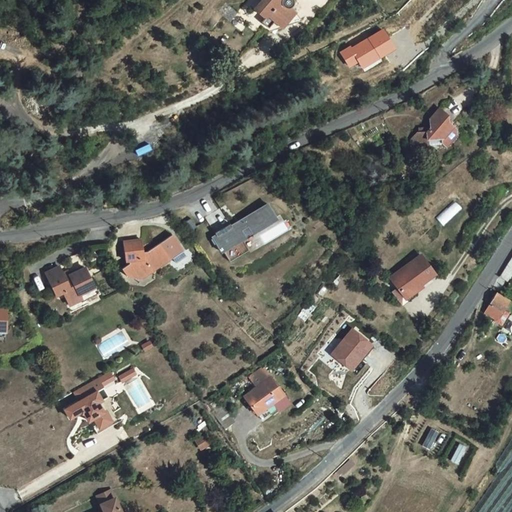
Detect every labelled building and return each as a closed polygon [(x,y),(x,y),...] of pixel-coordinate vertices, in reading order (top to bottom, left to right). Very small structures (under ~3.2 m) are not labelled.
[(271,0),(264,9),(294,28),(308,12),(305,7),(300,7),(295,6),(292,0),(271,0)] [(226,3),(219,11),(229,20),(236,12),(226,3)] [(450,114),(441,105),(431,115),(430,125),(417,123),(417,128),(410,133),(409,142),(420,153),(429,144),(432,146),(440,144),(446,146),(458,134),(457,127),(447,117),(450,114)] [(251,243),(244,232),(248,230),(243,222),(249,218),(254,226),(278,210),(270,198),(234,221),(232,217),(217,227),(219,230),(214,233),(217,238),(218,238),(223,245),(225,244),(232,255),(251,243)] [(454,200),(435,217),(442,225),(461,207),(454,200)] [(265,222),(270,236),(287,230),(283,221),(276,224),(274,218),(265,222)] [(131,255),(131,259),(124,264),(129,272),(137,267),(141,271),(154,264),(155,266),(175,254),(180,258),(191,251),(176,232),(151,247),(145,248),(144,235),(124,237),(125,255),(131,255)] [(403,254),(408,259),(393,272),(407,288),(416,280),(423,274),(421,272),(434,260),(417,241),(403,254)] [(393,272),(408,259),(403,254),(389,267),(393,272)] [(64,271),(58,258),(45,265),(56,288),(63,285),(69,298),(81,291),(79,287),(95,280),(86,261),(64,271)] [(419,283),(416,280),(407,288),(393,272),(387,278),(404,296),(419,283)] [(506,303),(511,294),(497,287),(491,298),(505,305),(506,303)] [(505,305),(491,298),(486,307),(497,313),(496,316),(504,320),(511,306),(506,303),(505,305)] [(10,303),(0,303),(0,322),(12,322),(10,303)] [(348,370),(371,344),(351,326),(327,352),(348,370)] [(370,337),(374,332),(369,327),(364,333),(370,337)] [(136,368),(132,362),(119,370),(123,377),(136,368)] [(260,381),(271,373),(263,364),(253,371),(260,381)] [(105,367),(69,388),(75,397),(61,406),(68,416),(82,410),(87,416),(92,413),(98,423),(110,416),(103,406),(104,405),(98,396),(108,390),(102,380),(111,375),(105,367)] [(260,381),(243,393),(261,415),(287,395),(271,373),(260,381)] [(224,428),(234,421),(223,404),(213,411),(224,428)] [(123,507),(115,492),(102,499),(105,505),(89,511),(136,511),(126,506),(123,507)]
